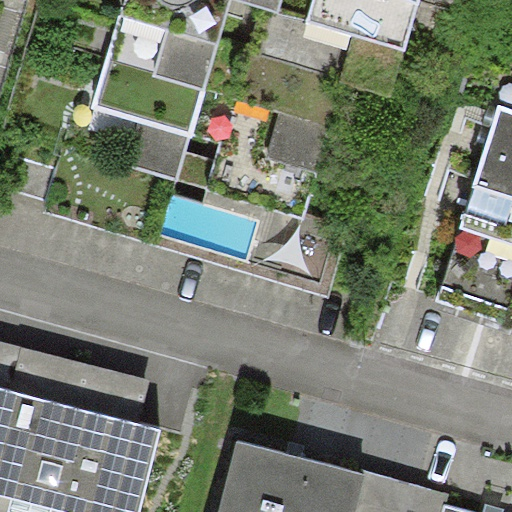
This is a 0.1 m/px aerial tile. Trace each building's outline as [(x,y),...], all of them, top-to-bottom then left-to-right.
[(396,99),(422,0),(128,0),(88,141),(71,136),(62,168),(52,201),(49,210),(328,292),(349,219),(314,210),(352,87),(396,99)] [(511,114),(500,111),(437,303),(473,315),(511,327),(511,114)] [(52,201),(62,168),(13,152),(3,184),(52,201)] [(152,383),(0,341),(0,511),(142,511),(165,431),(140,424),(152,383)] [(297,460),(240,445),(222,511),(356,511),(366,477),(297,460)] [(368,471),(366,477),(356,511),(443,511),(446,505),(449,495),(368,471)]
